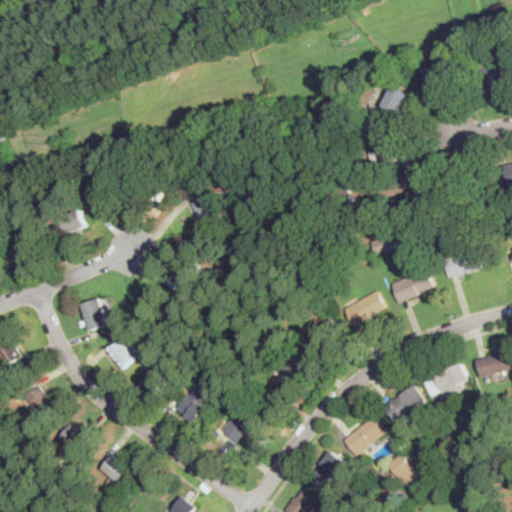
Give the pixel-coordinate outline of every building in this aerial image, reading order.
[(371,13),(365,16),(363,10),(368,8),(371,13)] [(433,87),(432,87),(431,85),(428,71),(427,69),(440,65),(438,58),(451,55),(453,65),(456,79),(457,80),(449,82),(445,83),(433,87)] [(511,86),(502,88),(499,89),(493,90),(492,87),(485,88),(482,73),(482,72),(485,71),(483,59),(504,55),(511,86)] [(406,107),(402,115),(397,112),(396,114),(394,117),(384,111),(393,94),(394,93),(397,87),(412,95),(408,103),(406,107)] [(375,164),(374,164),(373,152),(381,151),(379,140),(392,138),(398,137),(399,148),(399,152),(400,160),(375,164)] [(68,183),(57,188),(54,182),(66,177),(68,183)] [(444,187),(441,202),(432,200),(431,207),(422,205),(424,198),(415,197),(419,177),(437,181),(436,185),(444,187)] [(168,185),(162,204),(140,197),(146,178),(168,185)] [(113,185),(122,198),(106,209),(93,191),(102,185),(104,188),(112,183),(113,185)] [(353,193),(340,195),(339,185),(352,184),(353,193)] [(499,194),(490,196),(488,187),(497,185),(499,194)] [(224,218),(208,225),(205,218),(203,219),(196,203),(203,199),(214,194),(224,218)] [(83,229),(79,231),(71,234),(69,230),(65,231),(61,220),(87,210),(92,226),(83,229)] [(31,222),(35,232),(36,232),(43,248),(18,258),(10,239),(16,237),(12,229),(31,222)] [(400,247),(380,255),(374,241),(394,233),(400,247)] [(460,277),(454,279),(449,259),(486,249),(491,269),(460,277)] [(186,260),(204,265),(196,288),(178,282),(180,275),(178,274),(182,264),(185,265),(186,260)] [(404,300),(403,301),(396,282),(432,268),(439,286),(404,300)] [(372,317),(358,325),(349,308),(381,291),(390,308),(372,317)] [(112,326),(94,331),(85,303),(104,298),(112,326)] [(320,349),(319,349),(310,335),(335,319),(344,332),(320,349)] [(16,363),(11,367),(0,350),(0,346),(14,338),(27,356),(16,363)] [(140,357),(127,369),(112,351),(120,344),(125,339),(140,357)] [(196,350),(190,357),(184,351),(190,344),(196,350)] [(511,371),(485,378),(480,359),(511,350),(511,371)] [(310,367),(288,391),(275,378),(276,377),(271,371),(276,366),(281,371),(296,355),(310,367)] [(467,391),(463,393),(448,399),(445,392),(436,396),(430,380),(437,377),(436,374),(466,362),(473,381),(464,384),(467,391)] [(170,381),(159,395),(145,384),(156,370),(170,381)] [(58,404),(43,415),(29,396),(44,385),(58,404)] [(428,403),(398,422),(387,406),(421,385),(431,401),(428,403)] [(182,395),(176,404),(171,400),(177,392),(182,395)] [(210,407),(199,422),(182,408),(193,393),(210,407)] [(491,417),(486,419),(480,404),(485,402),(491,417)] [(259,417),(246,436),(242,441),(220,425),(224,420),(230,425),(244,406),(259,417)] [(365,452),(360,456),(348,439),(362,429),(379,416),(391,432),(365,452)] [(91,437),(80,451),(64,437),(75,424),(91,437)] [(223,434),(220,439),(215,436),(218,431),(223,434)] [(350,462),(333,485),(318,474),(323,467),(335,451),(350,462)] [(475,458),(470,462),(467,457),(472,454),(475,458)] [(64,458),(61,474),(46,471),(49,455),(64,458)] [(134,468),(124,483),(105,469),(115,455),(134,468)] [(421,475),(408,485),(393,465),(406,455),(421,475)] [(307,491),(322,501),(314,511),(290,511),(291,511),(287,509),(297,495),(301,499),(307,491)] [(198,511),(173,511),(186,495),(202,507),(198,511)]
